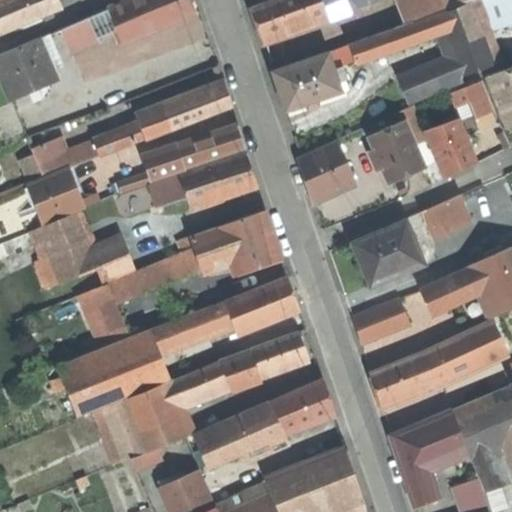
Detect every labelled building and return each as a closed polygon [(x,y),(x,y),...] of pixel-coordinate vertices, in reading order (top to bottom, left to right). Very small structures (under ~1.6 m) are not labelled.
[(4,0),(0,2),(0,31),(61,7),(58,0),(4,0)] [(116,30),(121,42),(195,12),(189,0),(130,0),(108,9),(116,30)] [(321,0),(280,0),(254,9),(260,25),(265,41),(328,19),(325,8),(321,0)] [(321,0),(325,8),(346,0),(321,0)] [(398,0),(407,24),(432,14),(426,0),(398,0)] [(471,0),(426,0),(432,14),(471,0)] [(477,0),(433,16),(439,33),(452,66),(456,79),(501,63),(490,34),(477,0)] [(511,0),(477,0),(490,34),(511,25),(511,0)] [(71,49),(116,30),(108,9),(62,28),(71,49)] [(356,63),(439,33),(433,16),(350,47),(356,63)] [(0,54),(0,72),(10,97),(57,77),(54,70),(50,59),(59,55),(51,36),(42,40),(41,38),(0,54)] [(282,94),(287,111),(342,94),(339,85),(334,71),(329,56),(275,73),(282,94)] [(459,86),(456,79),(452,66),(402,84),(409,104),(459,86)] [(343,68),(334,71),(339,85),(348,82),(343,68)] [(511,70),(487,80),(507,128),(511,125),(511,70)] [(470,102),(481,127),(496,120),(480,82),(465,88),(470,102)] [(224,85),(162,107),(171,130),(232,108),(228,96),(224,85)] [(451,111),(470,102),(465,88),(445,96),(451,111)] [(162,107),(140,125),(146,139),(171,130),(162,107)] [(459,120),(427,131),(445,177),(460,171),(476,164),(459,120)] [(374,137),(394,181),(410,174),(427,166),(408,122),(374,137)] [(140,125),(66,153),(71,167),(146,139),(140,125)] [(238,127),(177,148),(184,169),(245,149),(242,138),(238,127)] [(34,154),(43,178),(71,167),(66,153),(51,142),(32,149),(34,154)] [(335,144),(300,160),(309,180),(318,199),(353,184),(335,144)] [(185,170),(184,169),(177,148),(154,160),(160,178),(185,170)] [(29,183),(43,178),(34,154),(20,159),(29,183)] [(187,197),(191,208),(257,186),(253,171),(247,154),(180,176),(187,197)] [(155,207),(187,197),(180,176),(149,186),(155,207)] [(423,212),(434,236),(471,219),(461,195),(423,212)] [(233,257),(239,275),(282,259),(273,235),(265,210),(222,225),(233,257)] [(50,285),(102,266),(97,254),(79,211),(29,232),(50,285)] [(366,267),(374,286),(425,264),(407,222),(356,244),(366,267)] [(201,269),(233,257),(222,225),(217,227),(224,247),(196,257),(201,269)] [(189,237),(194,249),(196,257),(224,247),(217,227),(189,237)] [(102,266),(108,281),(135,270),(124,243),(97,254),(102,266)] [(511,246),(473,264),(475,267),(483,286),(497,316),(511,308),(511,246)] [(194,249),(127,276),(134,294),(142,294),(201,269),(196,257),(194,249)] [(430,310),(483,286),(475,267),(422,291),(425,300),(430,310)] [(97,348),(148,328),(134,294),(127,276),(76,296),(97,348)] [(286,276),(225,300),(231,316),(237,332),(299,308),(293,292),(286,276)] [(225,300),(150,330),(156,346),(231,316),(225,300)] [(400,301),(356,319),(367,347),(413,328),(400,301)] [(495,320),(490,322),(498,340),(502,350),(507,347),(495,320)] [(424,351),(425,352),(432,369),(498,340),(490,322),(424,351)] [(150,330),(104,348),(124,399),(170,381),(166,370),(156,346),(150,330)] [(258,377),(308,360),(303,348),(299,334),(250,351),(258,377)] [(502,350),(498,340),(432,369),(436,378),(502,350)] [(84,414),(85,415),(118,402),(124,399),(104,348),(58,366),(78,417),(84,414)] [(229,387),(258,377),(250,351),(220,362),(227,381),(229,387)] [(377,391),(384,407),(438,384),(436,378),(432,369),(425,352),(371,376),(377,391)] [(208,389),(227,381),(220,362),(171,383),(177,398),(208,389)] [(184,363),(166,370),(170,381),(188,374),(184,363)] [(322,380),(270,402),(282,428),(283,430),(334,412),(328,398),(322,380)] [(191,434),(177,398),(171,383),(170,381),(124,399),(118,402),(139,455),(158,447),(191,434)] [(470,452),(472,458),(489,451),(511,441),(511,387),(453,412),(470,452)] [(116,464),(131,459),(139,455),(118,402),(85,415),(89,426),(100,422),(116,464)] [(270,402),(235,418),(242,433),(282,428),(270,402)] [(458,456),(470,452),(453,412),(453,410),(413,426),(428,469),(458,456)] [(189,439),(202,468),(248,448),(242,433),(235,418),(189,439)] [(438,500),(428,469),(413,426),(393,435),(405,471),(417,507),(438,500)] [(162,458),(158,447),(139,455),(131,459),(136,469),(162,458)] [(202,468),(211,488),(257,468),(248,448),(202,468)] [(314,511),(333,505),(343,501),(346,509),(364,503),(344,448),(265,477),(277,511),(314,511)] [(502,486),(489,451),(472,458),(480,478),(486,492),(502,486)] [(460,462),(472,458),(470,452),(458,456),(460,462)] [(211,488),(221,511),(228,511),(268,495),(257,468),(211,488)] [(160,489),(170,511),(209,511),(217,509),(199,471),(184,478),(160,489)] [(158,484),(160,489),(184,478),(181,473),(158,484)] [(454,488),(463,511),(483,511),(492,509),(486,492),(480,478),(454,488)] [(228,511),(276,511),(268,495),(228,511)] [(335,511),(367,511),(364,503),(346,509),(343,501),(333,505),(335,511)]
